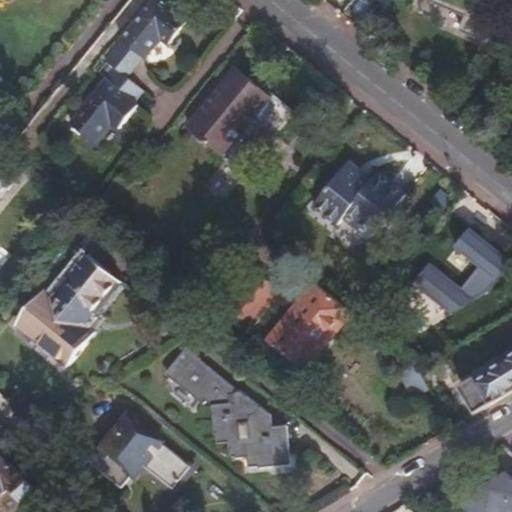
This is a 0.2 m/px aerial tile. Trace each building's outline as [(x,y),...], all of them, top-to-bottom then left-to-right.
[(161,0),(156,0),(105,63),(115,71),(69,128),(91,146),(109,125),(117,132),(137,109),(134,106),(144,94),(126,80),(143,59),(146,61),(163,40),(171,47),(190,23),(161,0)] [(426,0),(468,15),(463,30),(495,41),(509,0),(426,0)] [(228,159),(247,173),(262,155),(258,152),(273,133),(275,135),(293,113),(276,99),(275,101),(272,98),(274,96),(239,69),(189,130),(225,157),(226,155),(229,157),(228,159)] [(138,103),(157,120),(169,108),(150,90),(138,103)] [(356,159),(352,163),(375,182),(379,177),(356,159)] [(344,223),(349,216),(353,211),(380,232),(411,194),(383,171),(379,177),(375,182),(352,163),(320,204),(344,223)] [(0,199),(15,181),(0,169),(0,199)] [(353,211),(349,216),(376,238),(380,232),(353,211)] [(93,340),(82,330),(75,324),(85,312),(92,319),(119,287),(88,260),(51,304),(42,296),(15,329),(66,371),(93,340)] [(243,301),(250,307),(269,284),(256,275),(238,297),(243,301)] [(269,284),(250,307),(243,301),(230,318),(251,335),(283,296),(269,284)] [(349,311),(317,286),(280,333),(295,345),(286,357),(302,370),(349,311)] [(353,314),(349,311),(302,370),(306,373),(353,314)] [(75,324),(82,330),(92,319),(85,312),(75,324)] [(295,345),(280,333),(270,345),(286,357),(295,345)] [(184,351),(164,375),(208,412),(215,447),(226,445),(230,461),(245,458),(248,471),(287,466),(285,448),(266,416),(184,351)] [(476,414),(511,391),(511,351),(477,373),(475,371),(457,381),(476,414)] [(133,420),(92,466),(123,491),(144,467),(176,493),(193,471),(133,420)] [(0,505),(0,504),(0,500),(0,499),(0,496),(9,487),(25,503),(38,489),(1,453),(0,454),(0,505)] [(511,511),(511,490),(501,489),(497,511),(511,511)]
